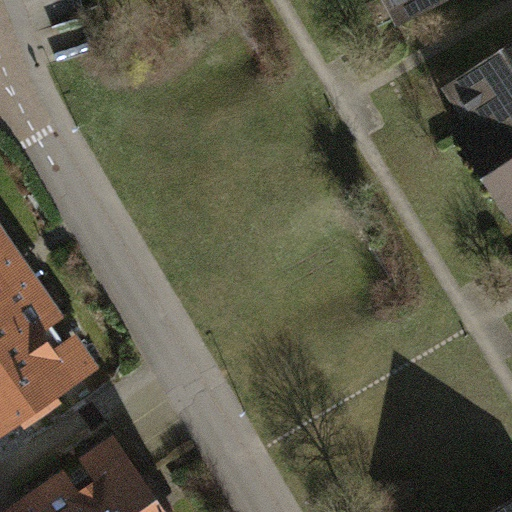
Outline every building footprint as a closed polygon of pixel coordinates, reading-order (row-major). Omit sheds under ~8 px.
[(394,0),(403,16),(432,0),(394,0)] [(511,47),(453,86),(511,174),(511,47)] [(0,241),(0,429),(89,364),(0,241)] [(159,511),(120,455),(36,511),(159,511)] [(511,511),(511,503),(496,511),(511,511)]
